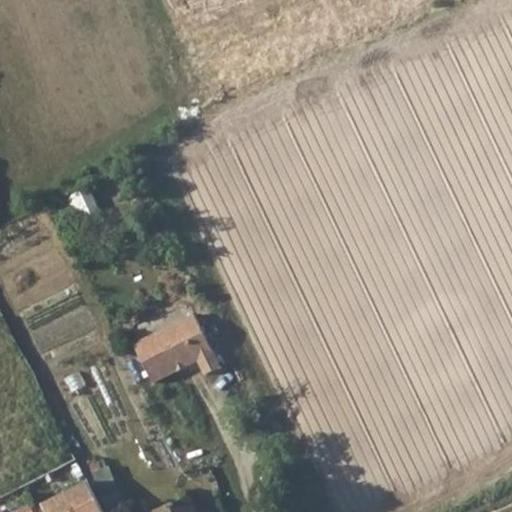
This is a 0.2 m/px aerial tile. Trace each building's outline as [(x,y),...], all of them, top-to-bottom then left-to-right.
[(443,0),(170,0),(214,99),(443,0)] [(193,321),(132,349),(154,389),(197,368),(204,382),(219,374),(193,321)] [(25,459),(9,467),(15,481),(31,474),(25,459)] [(101,511),(87,484),(42,507),(44,511),(101,511)] [(211,511),(204,494),(164,509),(165,511),(211,511)]
